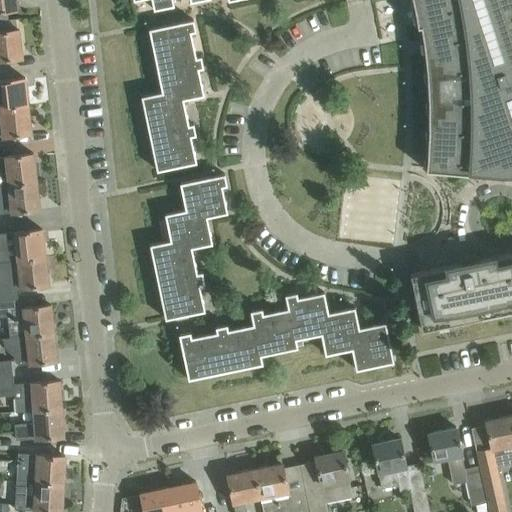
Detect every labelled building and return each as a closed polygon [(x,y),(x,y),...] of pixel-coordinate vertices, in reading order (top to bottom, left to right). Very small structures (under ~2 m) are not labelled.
[(0,0),(0,10),(17,9),(16,0),(0,0)] [(152,0),(154,9),(174,5),(173,0),(190,0),(191,1),(195,0),(152,0)] [(511,0),(412,0),(415,13),(418,26),(421,25),(423,41),(430,40),(431,50),(425,51),(426,63),(427,76),(428,89),(428,104),(429,114),(428,127),(428,140),(428,151),(427,156),(433,157),(433,167),(426,167),(426,169),(470,173),(471,169),(486,171),(486,176),(482,176),(482,178),(504,179),(504,178),(500,177),(501,172),(511,172),(511,171),(511,0)] [(157,170),(197,162),(191,135),(196,134),(194,123),(189,124),(183,99),(204,94),(198,68),(203,67),(201,55),(196,57),(191,31),(196,30),(193,19),(149,28),(162,91),(142,96),(157,170)] [(0,59),(23,57),(19,29),(0,30),(0,59)] [(25,77),(0,79),(0,108),(28,105),(25,77)] [(0,108),(0,136),(31,133),(28,105),(0,108)] [(0,184),(37,181),(34,153),(0,156),(0,184)] [(150,244),(166,318),(205,310),(199,284),(204,282),(202,271),(197,272),(192,247),(212,243),(207,216),(228,212),(222,185),(227,184),(225,173),(180,182),(185,209),(165,213),(171,240),(150,244)] [(12,212),(20,211),(40,209),(37,181),(0,184),(0,205),(1,213),(12,211),(12,212)] [(42,228),(0,232),(0,261),(45,256),(42,228)] [(511,309),(511,251),(480,259),(478,250),(458,254),(460,263),(410,273),(422,328),(511,309)] [(0,300),(18,298),(17,288),(49,284),(45,256),(0,261),(0,280),(0,281),(0,280),(0,300)] [(394,361),(385,322),(359,327),(355,306),(328,312),(324,291),(298,297),(297,292),(285,294),(288,308),(263,313),(262,308),(251,310),(253,324),(228,329),(227,324),(216,326),(217,331),(191,337),(190,332),(179,334),(188,379),(263,363),(261,355),(298,347),(296,338),(321,333),(325,354),(352,348),(356,369),(394,361)] [(10,337),(54,332),(51,304),(19,308),(18,298),(0,300),(0,316),(8,316),(10,337)] [(18,363),(18,364),(57,360),(54,332),(10,337),(2,338),(2,339),(3,339),(5,344),(8,350),(11,353),(14,355),(15,361),(18,363)] [(11,359),(0,360),(0,375),(13,375),(11,359)] [(0,390),(15,389),(13,375),(0,375),(0,390)] [(22,397),(15,397),(15,398),(16,411),(35,410),(62,408),(60,380),(21,382),(22,383),(22,397)] [(36,423),(17,425),(18,439),(44,437),(64,436),(62,408),(35,410),(36,423)] [(491,447),(477,450),(481,470),(488,502),(503,498),(497,470),(496,463),(503,461),(503,465),(511,463),(511,414),(486,420),(490,440),(491,447)] [(456,426),(428,432),(432,452),(434,460),(448,457),(453,484),(465,481),(464,473),(466,473),(460,446),(456,426)] [(401,438),(372,444),(376,463),(382,488),(398,484),(399,492),(410,489),(414,511),(430,511),(427,496),(424,482),(420,462),(420,467),(407,470),(401,438)] [(353,495),(347,469),(343,450),(315,456),(321,482),(304,486),(309,511),(327,511),(325,501),(353,495)] [(19,452),(17,481),(64,483),(65,455),(45,454),(19,452)] [(309,511),(304,486),(288,489),(282,462),(254,468),(260,497),(263,511),(309,511)] [(246,511),(244,500),(260,497),(254,468),(227,474),(235,511),(246,511)] [(466,473),(464,473),(465,481),(471,505),(475,504),(477,511),(482,511),(490,510),(488,502),(481,470),(466,473)] [(17,481),(15,509),(42,510),(62,511),(64,483),(17,481)] [(202,511),(200,500),(196,481),(168,486),(173,511),(202,511)] [(144,507),(139,508),(140,511),(173,511),(168,486),(140,492),(144,507)] [(0,511),(8,511),(9,503),(0,502),(0,511)]
